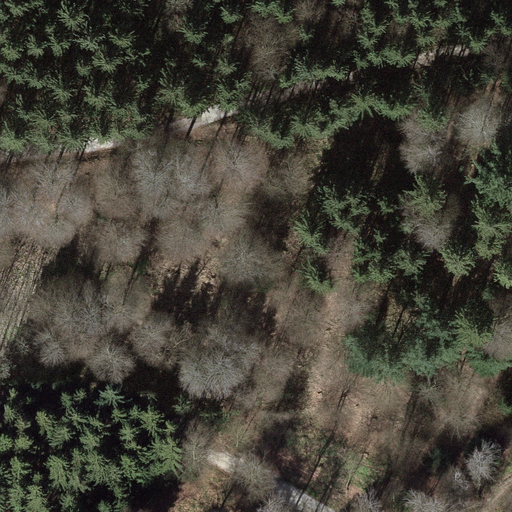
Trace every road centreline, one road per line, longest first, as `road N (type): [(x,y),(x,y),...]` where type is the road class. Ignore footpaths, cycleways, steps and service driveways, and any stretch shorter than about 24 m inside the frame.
road 1 (track): [(511,38),(98,141),(0,156)]
road 2 (track): [(0,422),(98,414),(181,438),(321,511)]
